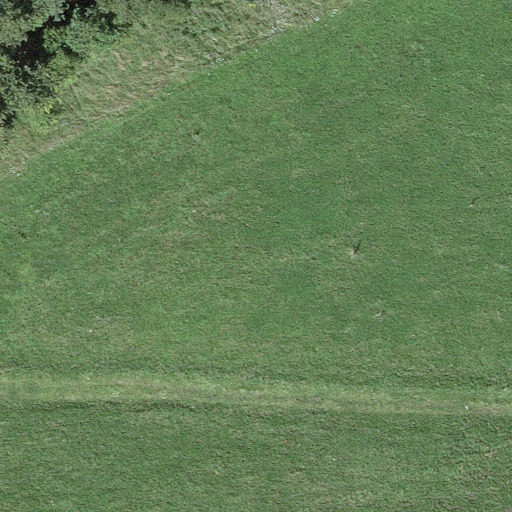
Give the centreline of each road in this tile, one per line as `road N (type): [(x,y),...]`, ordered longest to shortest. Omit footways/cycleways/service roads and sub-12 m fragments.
road 1 (track): [(511,411),(0,384)]
road 2 (track): [(0,134),(7,122),(300,0)]
